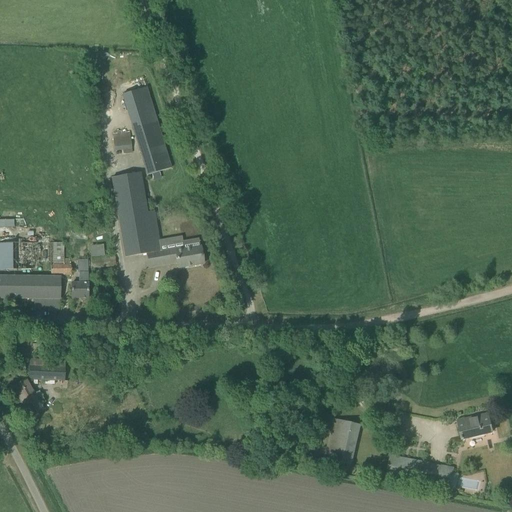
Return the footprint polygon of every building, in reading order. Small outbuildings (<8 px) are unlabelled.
[(132,128),(139,152),(146,176),(169,169),(145,88),(123,95),(132,128)] [(112,134),(116,152),(133,148),(129,130),(112,134)] [(124,258),(146,254),(149,268),(168,264),(165,251),(161,251),(154,212),(147,213),(140,174),(110,179),(124,258)] [(15,219),(0,219),(0,227),(15,227),(15,219)] [(183,248),(166,250),(167,254),(168,264),(177,263),(178,268),(203,264),(202,254),(200,247),(198,238),(182,241),(183,248)] [(0,269),(14,270),(15,243),(0,243),(0,269)] [(71,265),(63,265),(50,265),(50,274),(50,275),(71,275),(71,265)] [(71,299),(87,299),(87,283),(87,273),(79,273),(79,283),(71,283),(71,299)] [(0,298),(16,298),(35,299),(59,299),(59,289),(59,277),(0,277),(0,298)] [(61,311),(61,300),(51,300),(50,304),(42,304),(42,300),(34,300),(34,310),(61,311)] [(29,380),(63,382),(64,361),(30,359),(29,380)] [(33,395),(26,381),(12,388),(29,418),(42,411),(39,404),(43,402),(38,392),(33,395)] [(462,440),(492,432),(488,415),(458,422),(462,440)] [(334,420),(332,429),(326,460),(341,463),(350,465),(359,426),(334,420)] [(453,469),(390,457),(386,477),(449,489),(453,469)]
